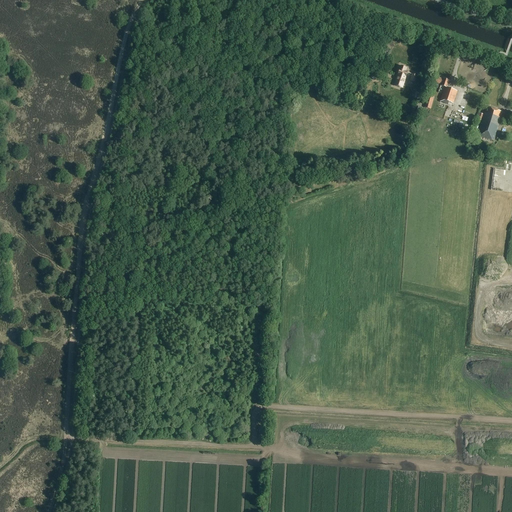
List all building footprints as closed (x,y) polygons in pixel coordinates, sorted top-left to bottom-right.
[(377,68),(380,62),(375,61),(376,59),(371,57),(368,64),(377,68)] [(406,76),(407,72),(404,71),(406,68),(401,67),(397,77),(394,86),(403,89),(406,79),(404,79),(405,76),(406,76)] [(445,87),(447,88),(450,81),(443,79),(443,80),(437,78),(435,83),(437,84),(436,86),(438,87),(439,85),(441,85),(441,86),(445,87)] [(457,91),(447,88),(445,87),(440,102),(449,105),(449,103),(453,104),(457,91)] [(431,109),(434,96),(428,94),(424,108),(431,109)] [(482,122),(498,127),(503,112),(487,107),(485,115),(479,113),(477,120),(483,122),(482,122)] [(494,141),(498,127),(482,122),(478,136),(494,141)]
